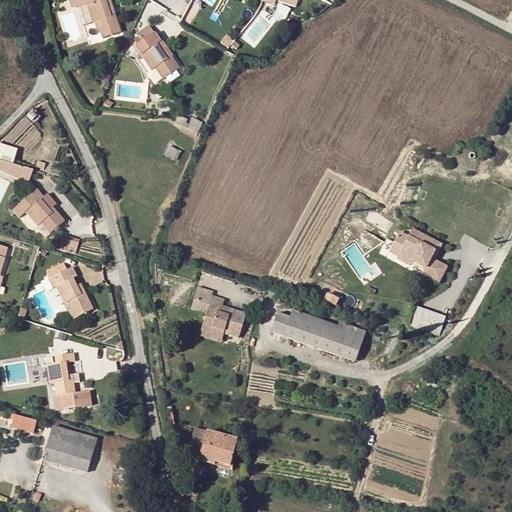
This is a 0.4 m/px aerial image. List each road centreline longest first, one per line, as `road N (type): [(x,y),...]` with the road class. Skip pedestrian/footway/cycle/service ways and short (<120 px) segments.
road 1 (unclassified): [(170,511),(118,242),(38,48),(29,0)]
road 2 (track): [(511,243),(447,340),(380,377),(351,511)]
